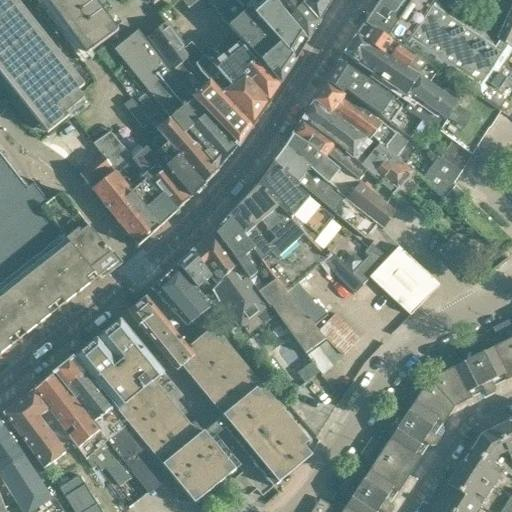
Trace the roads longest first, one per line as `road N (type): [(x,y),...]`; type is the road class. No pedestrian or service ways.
road 1 (unclassified): [(108,299),(224,188),(354,0)]
road 2 (residential): [(290,511),(403,356),(439,328),(511,296)]
road 3 (residential): [(108,299),(212,424)]
road 4 (residential): [(511,397),(466,420),(408,511)]
road 5 (unclassified): [(0,385),(108,299)]
